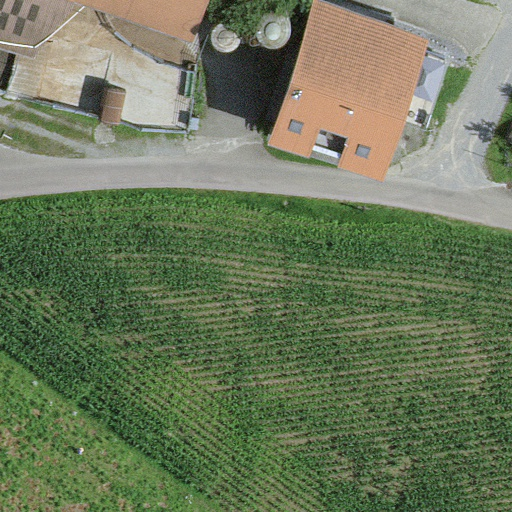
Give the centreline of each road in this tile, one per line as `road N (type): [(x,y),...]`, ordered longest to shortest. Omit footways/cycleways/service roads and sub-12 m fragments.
road 1 (residential): [(0,189),(153,171),(511,213)]
road 2 (track): [(458,201),(511,70)]
